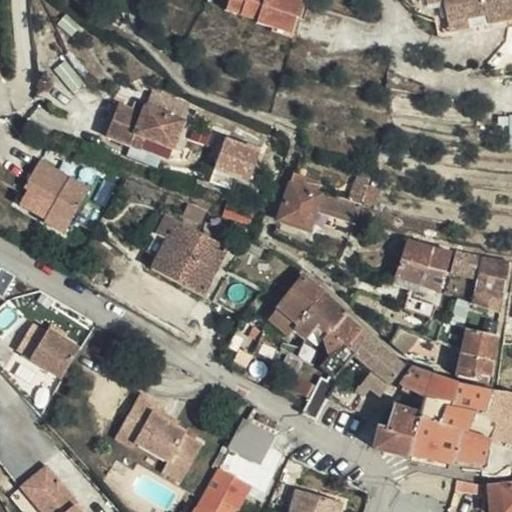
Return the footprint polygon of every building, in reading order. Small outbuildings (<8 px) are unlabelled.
[(274,10),(244,0),(222,0),(218,15),(232,21),(228,35),(258,44),(256,49),(287,60),(292,42),(297,43),(304,22),(274,13),(274,10)] [(506,37),(507,47),(511,46),(511,3),(511,0),(477,0),(478,1),(424,12),(426,30),(443,27),(446,49),(506,37)] [(445,61),(507,47),(506,37),(446,49),(443,49),(445,61)] [(143,130),(145,122),(135,118),(131,126),(143,130)] [(170,171),(172,165),(183,138),(145,122),(143,130),(131,126),(117,120),(104,153),(167,178),(170,171)] [(212,187),(236,197),(246,202),(258,173),(224,158),(212,187)] [(178,175),(181,169),(172,165),(170,171),(178,175)] [(87,207),(40,177),(23,207),(26,208),(19,223),(42,236),(41,239),(62,252),(87,207)] [(372,189),(360,183),(356,198),(367,202),(372,189)] [(231,211),(236,197),(212,187),(207,202),(231,211)] [(318,198),(295,190),(291,199),(315,208),(318,198)] [(367,202),(356,198),(349,214),(361,219),(367,202)] [(315,208),(291,199),(278,235),(307,246),(310,237),(334,246),(338,236),(315,227),(321,210),(315,208)] [(367,202),(361,219),(374,224),(379,207),(367,202)] [(322,208),(321,210),(358,225),(359,223),(322,208)] [(358,225),(321,210),(315,227),(338,236),(352,241),(358,225)] [(226,219),(222,232),(249,238),(251,228),(246,227),(247,223),(226,219)] [(172,240),(160,234),(152,250),(162,256),(154,274),(148,286),(199,313),(223,262),(174,237),(172,240)] [(152,250),(142,267),(154,274),(162,256),(152,250)] [(405,255),(394,292),(410,297),(421,259),(405,255)] [(421,259),(410,297),(427,302),(439,306),(449,267),(421,259)] [(471,308),(479,271),(456,267),(450,287),(468,291),(464,308),(471,308)] [(500,316),(507,276),(479,271),(471,308),(500,316)] [(296,337),(321,309),(302,291),(265,333),(286,347),(296,337)] [(497,328),(500,316),(471,308),(469,318),(497,328)] [(327,314),(321,309),(296,337),(306,346),(317,335),(329,345),(342,332),(344,329),(327,314)] [(407,312),(403,325),(416,329),(430,333),(434,320),(407,312)] [(416,329),(403,325),(400,336),(413,339),(416,329)] [(346,362),(358,345),(342,332),(329,345),(324,351),(327,366),(318,376),(321,378),(330,384),(335,388),(352,368),(346,362)] [(295,367),(304,370),(312,373),(318,363),(316,360),(324,351),(329,345),(317,335),(306,346),(302,353),(298,360),(295,367)] [(26,375),(57,394),(76,364),(61,355),(45,345),(43,348),(29,339),(14,364),(28,372),(26,375)] [(48,341),(45,345),(61,355),(63,350),(48,341)] [(393,348),(388,356),(404,371),(414,351),(392,342),(390,346),(393,348)] [(252,364),(272,373),(280,359),(270,353),(272,348),(263,343),(252,364)] [(464,343),(460,368),(489,374),(492,352),(464,343)] [(360,395),(364,398),(378,411),(399,380),(376,361),(358,345),(346,362),(352,368),(358,373),(354,379),(363,387),(359,394),(360,395)] [(283,354),(280,359),(295,367),(298,360),(283,354)] [(280,359),(272,373),(298,383),(304,370),(295,367),(280,359)] [(460,368),(457,385),(456,393),(475,398),(476,391),(485,393),(489,374),(460,368)] [(317,386),(302,420),(316,427),(327,410),(337,390),(335,388),(330,384),(325,392),(317,386)] [(449,423),(454,398),(412,384),(397,402),(413,412),(419,415),(428,418),(449,423)] [(357,413),(359,409),(352,402),(337,390),(327,410),(350,425),(357,413)] [(359,409),(364,398),(360,395),(352,402),(359,409)] [(488,406),(454,398),(449,423),(458,425),(484,431),(488,406)] [(488,404),(488,406),(484,431),(479,454),(479,460),(508,464),(506,482),(511,483),(511,409),(506,407),(488,404)] [(153,432),(156,428),(159,423),(135,410),(110,454),(127,463),(130,459),(162,478),(180,489),(196,461),(179,451),(181,448),(169,441),(153,432)] [(445,439),(446,428),(418,421),(417,431),(388,421),(382,424),(371,464),(447,483),(448,477),(453,450),(455,441),(445,439)] [(484,431),(458,425),(458,430),(446,428),(445,439),(455,441),(453,450),(479,454),(484,431)] [(171,437),(156,428),(153,432),(169,441),(171,437)] [(255,477),(264,452),(237,439),(234,444),(226,464),(255,477)] [(479,460),(479,454),(453,450),(448,477),(458,480),(458,484),(477,486),(476,492),(490,492),(492,476),(477,474),(479,460)] [(505,488),(506,482),(508,464),(479,460),(477,474),(492,476),(490,492),(505,488)] [(13,497),(23,510),(49,489),(39,477),(13,497)] [(180,489),(162,478),(157,487),(175,498),(180,489)] [(194,511),(237,511),(243,501),(210,486),(194,511)] [(67,511),(49,489),(23,510),(24,511),(67,511)] [(475,511),(478,501),(450,495),(447,506),(470,511),(475,511)] [(511,511),(511,499),(486,502),(486,511),(511,511)] [(317,511),(290,503),(287,511),(317,511)]
